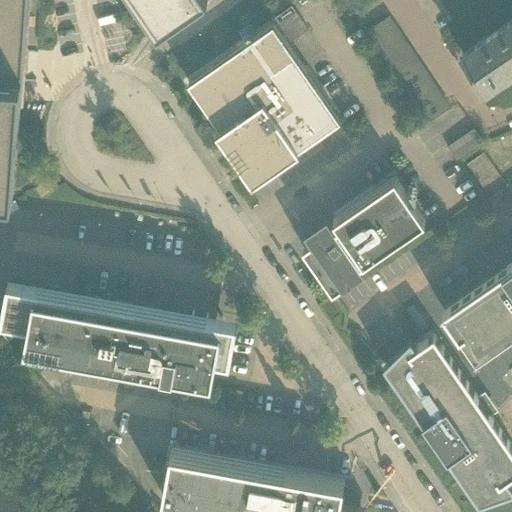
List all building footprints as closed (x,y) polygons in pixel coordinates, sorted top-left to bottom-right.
[(0,0),(0,186),(14,188),(20,101),(23,102),(23,100),(20,100),(22,78),(25,79),(27,50),(24,50),(27,0),(0,0)] [(133,0),(157,34),(206,0),(133,0)] [(274,17),(291,41),(308,29),(291,5),(274,17)] [(369,29),(376,39),(396,26),(389,16),(369,29)] [(511,19),(461,54),(485,89),(511,71),(511,19)] [(230,144),(245,165),(255,179),(340,120),(273,23),(187,82),(230,144)] [(376,39),(383,49),(403,36),(396,26),(376,39)] [(383,49),(389,59),(409,46),(403,36),(383,49)] [(389,59),(396,69),(416,56),(409,46),(389,59)] [(34,50),(27,50),(25,79),(32,79),(34,50)] [(396,69),(403,79),(423,66),(416,56),(396,69)] [(403,79),(410,90),(430,76),(423,66),(403,79)] [(410,90),(417,100),(437,86),(430,76),(410,90)] [(417,100),(423,110),(443,96),(437,86),(417,100)] [(443,96),(423,110),(430,120),(450,107),(443,96)] [(446,146),(455,160),(483,141),(473,128),(446,146)] [(467,163),(490,197),(507,185),(484,152),(467,163)] [(335,224),(312,240),(302,247),(332,291),(352,277),(348,271),(425,218),(394,175),(333,217),(337,223),(335,224)] [(35,187),(41,197),(52,190),(46,179),(35,187)] [(19,208),(14,200),(0,208),(0,211),(4,217),(19,208)] [(511,261),(448,306),(442,310),(459,336),(465,332),(473,342),(477,348),(478,349),(480,347),(488,342),(511,325),(511,261)] [(0,315),(28,320),(24,342),(162,367),(161,371),(201,378),(202,374),(212,376),(216,355),(230,357),(237,318),(7,276),(0,315)] [(383,364),(385,367),(479,503),(511,491),(511,484),(507,478),(511,474),(511,447),(441,344),(434,349),(427,338),(416,346),(410,337),(383,364)] [(161,496),(190,501),(187,511),(367,511),(368,506),(340,501),(343,481),(344,480),(170,448),(161,496)]
